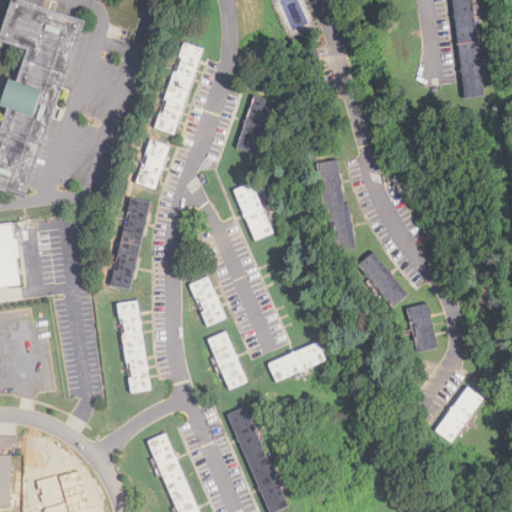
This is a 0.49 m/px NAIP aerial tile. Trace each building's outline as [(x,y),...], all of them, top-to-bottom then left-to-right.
[(22,195),(0,187),(0,117),(25,48),(0,38),(0,21),(6,0),(29,0),(82,18),(22,195)] [(465,98),(453,0),(473,0),(485,95),(465,98)] [(175,135),(156,128),(161,114),(164,115),(169,101),(166,100),(175,72),(178,73),(183,58),(180,57),(185,43),(204,50),(175,135)] [(257,159),(236,152),(254,100),(274,107),(257,159)] [(156,189),(137,183),(142,169),(145,170),(150,155),(147,154),(151,141),(171,147),(156,189)] [(336,252),(333,238),(337,237),(335,222),(332,223),(329,208),(325,209),(322,194),(326,193),(323,178),(320,179),(317,165),(337,161),(345,205),(349,204),(356,248),(336,252)] [(256,241),(235,191),(253,183),(274,233),(256,241)] [(131,291),(111,286),(115,271),(118,272),(122,258),(118,257),(125,228),(129,229),(132,214),(129,213),(132,199),(151,203),(131,291)] [(0,225),(13,224),(15,240),(18,239),(20,258),(17,258),(20,285),(0,287),(0,225)] [(394,307),(360,266),(374,254),(408,295),(394,307)] [(208,327),(202,313),(206,312),(199,298),(197,299),(191,286),(209,278),(227,319),(208,327)] [(132,394),(130,379),(134,378),(131,363),(123,335),(127,334),(124,319),(121,319),(118,306),(138,302),(153,390),(132,394)] [(418,353),(415,339),(418,338),(411,323),(408,309),(427,304),(438,348),(418,353)] [(231,390),(209,341),(227,333),(249,382),(231,390)] [(277,382),(269,365),(319,343),(327,360),(277,382)] [(452,442),(437,431),(469,388),(484,399),(452,442)] [(276,511),(271,511),(229,416),(247,408),(290,506),(276,511)] [(178,511),(149,442),(167,434),(200,511),(178,511)] [(11,506),(0,506),(0,456),(12,456),(11,506)]
